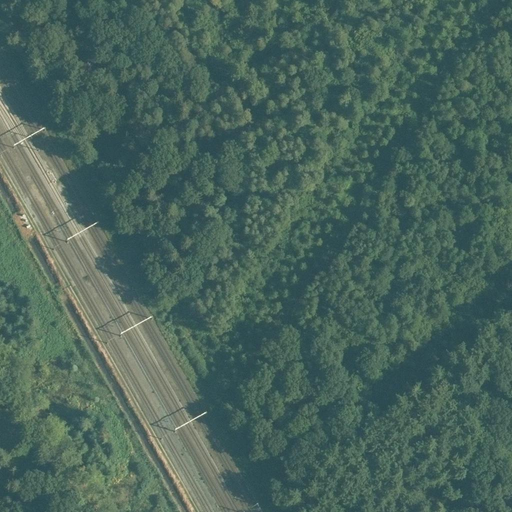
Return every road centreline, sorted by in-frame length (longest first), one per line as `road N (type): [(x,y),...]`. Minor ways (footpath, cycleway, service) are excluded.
road 1 (track): [(173,511),(0,207)]
road 2 (track): [(91,511),(0,367)]
